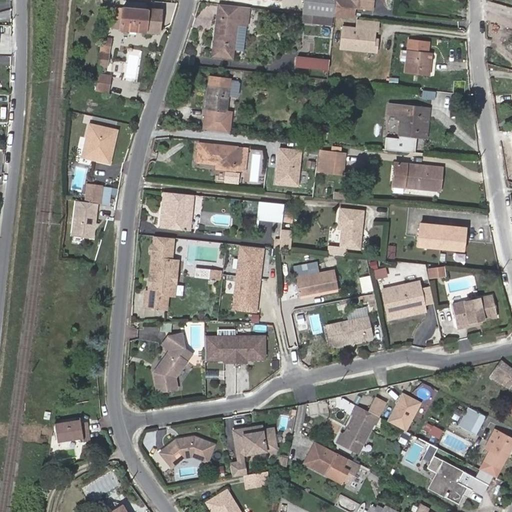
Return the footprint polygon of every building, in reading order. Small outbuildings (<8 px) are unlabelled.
[(298,0),(283,0),(282,8),(298,10),(298,0)] [(334,0),(304,0),(303,13),(333,16),(334,0)] [(334,0),(333,16),(354,18),(354,7),(372,8),(372,0),(334,0)] [(249,7),(218,4),(212,56),(233,58),(236,23),(247,25),(249,7)] [(113,28),(122,29),(123,8),(114,8),(113,28)] [(122,29),(159,31),(160,11),(123,8),(122,29)] [(338,38),(348,40),(350,32),(339,31),(338,38)] [(110,38),(102,37),(98,65),(107,66),(110,38)] [(405,71),(429,73),(431,53),(427,52),(428,41),(408,39),(405,71)] [(328,71),(329,61),(304,58),(303,68),(328,71)] [(95,82),(94,89),(107,90),(108,74),(96,72),(95,82)] [(230,79),(209,77),(206,111),(208,111),(208,116),(205,115),(204,130),(228,133),(230,112),(226,112),(230,79)] [(423,90),(422,97),(435,99),(436,92),(423,90)] [(405,135),(404,141),(418,143),(418,137),(421,106),(389,103),(388,114),(401,115),(399,134),(405,135)] [(426,137),(429,107),(421,106),(418,137),(426,137)] [(105,164),(114,132),(88,125),(81,150),(90,152),(88,159),(105,164)] [(236,156),(246,157),(247,148),(199,142),(197,161),(217,163),(216,168),(235,170),(236,156)] [(299,186),(302,149),(277,147),(274,185),(299,186)] [(88,159),(90,152),(81,150),(79,157),(88,159)] [(344,153),(327,152),(324,171),(342,173),(344,153)] [(245,171),(246,157),(236,156),(235,170),(245,171)] [(396,163),(394,185),(440,190),(442,168),(396,163)] [(88,205),(94,188),(89,187),(84,204),(88,205)] [(97,207),(103,190),(94,188),(88,205),(95,207),(97,207)] [(166,218),(164,218),(163,227),(191,230),(195,194),(167,191),(164,214),(167,214),(166,218)] [(86,241),(95,207),(88,205),(84,204),(75,201),(65,235),(86,241)] [(285,204),(260,201),(258,219),(284,222),(285,204)] [(345,247),(358,248),(361,211),(340,209),(338,227),(341,228),(339,246),(345,247)] [(373,236),(381,236),(381,246),(388,246),(388,222),(373,222),(373,236)] [(466,228),(422,224),(420,237),(426,238),(425,246),(458,250),(459,241),(465,242),(466,228)] [(293,230),(283,229),(281,249),(291,250),(293,230)] [(149,252),(152,254),(150,275),(152,276),(152,285),(149,287),(149,292),(146,291),(144,306),(167,308),(168,294),(169,285),(175,286),(178,260),(171,260),(173,238),(154,236),(153,245),(150,247),(149,252)] [(257,247),(233,244),(225,307),(249,310),(257,247)] [(345,247),(339,246),(327,245),(326,254),(343,256),(345,247)] [(388,245),(387,257),(395,258),(396,246),(388,245)] [(427,268),(429,279),(447,277),(445,265),(427,268)] [(202,278),(210,278),(211,269),(203,268),(202,278)] [(295,278),(299,298),(338,290),(334,270),(295,278)] [(371,275),(360,278),(363,293),(374,291),(371,275)] [(421,299),(423,297),(419,282),(382,290),(388,317),(425,308),(425,305),(422,305),(421,299)] [(178,285),(177,295),(184,296),(185,285),(178,285)] [(497,316),(492,295),(452,304),(457,327),(466,325),(465,323),(481,320),(497,316)] [(426,310),(425,308),(388,317),(389,319),(426,310)] [(373,337),(368,316),(325,326),(330,347),(373,337)] [(171,332),(172,323),(163,322),(162,331),(171,332)] [(155,371),(153,371),(156,391),(175,388),(174,377),(173,374),(176,374),(186,361),(178,355),(184,348),(182,333),(168,335),(162,343),(169,349),(157,365),(159,367),(155,371)] [(241,362),(241,359),(245,359),(264,359),(264,336),(205,336),(205,359),(223,359),(226,359),(226,362),(241,362)] [(511,368),(501,361),(492,375),(510,386),(511,382),(511,368)] [(460,425),(475,433),(484,416),(469,408),(460,425)] [(341,435),(337,443),(359,453),(373,424),(354,415),(344,436),(341,435)] [(81,420),(55,423),(58,441),(84,437),(83,431),(89,430),(88,422),(81,422),(81,420)] [(426,422),(423,431),(440,438),(444,430),(426,422)] [(480,469),(496,477),(511,445),(511,437),(495,429),(486,447),(490,449),(480,469)] [(277,451),(273,431),(262,433),(262,434),(256,435),(255,432),(253,432),(252,430),(234,434),(238,458),(243,457),(277,451)] [(177,439),(161,453),(174,467),(185,456),(194,455),(209,461),(215,444),(195,436),(177,439)] [(459,482),(465,471),(434,455),(438,447),(419,437),(411,451),(430,462),(428,467),(436,471),(427,487),(443,496),(444,495),(458,502),(467,486),(465,484),(459,482)] [(358,464),(314,441),(303,462),(341,482),(342,481),(343,479),(348,482),(358,464)] [(438,449),(435,455),(445,460),(448,455),(438,449)] [(247,478),(244,464),(239,465),(231,467),(233,480),(246,478),(247,478)] [(222,469),(215,470),(216,479),(224,478),(222,469)] [(470,474),(465,471),(459,482),(465,484),(470,474)] [(275,475),(277,484),(284,483),(283,474),(275,475)] [(248,488),(270,484),(268,475),(247,478),(246,478),(248,488)] [(240,511),(229,492),(208,504),(213,511),(240,511)] [(103,511),(126,511),(121,502),(103,511)] [(368,511),(398,511),(386,505),(383,509),(373,503),(368,511)]
